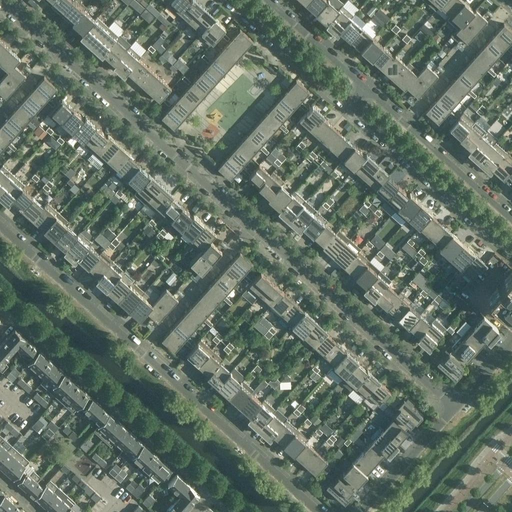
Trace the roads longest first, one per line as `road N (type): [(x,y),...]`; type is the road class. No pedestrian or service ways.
road 1 (residential): [(455,408),(0,0)]
road 2 (residential): [(319,511),(0,225)]
road 3 (residential): [(349,105),(511,251)]
road 4 (residential): [(511,224),(364,90)]
road 5 (residential): [(233,0),(349,105)]
road 6 (residential): [(362,511),(455,408)]
road 7 (residential): [(364,90),(263,0)]
